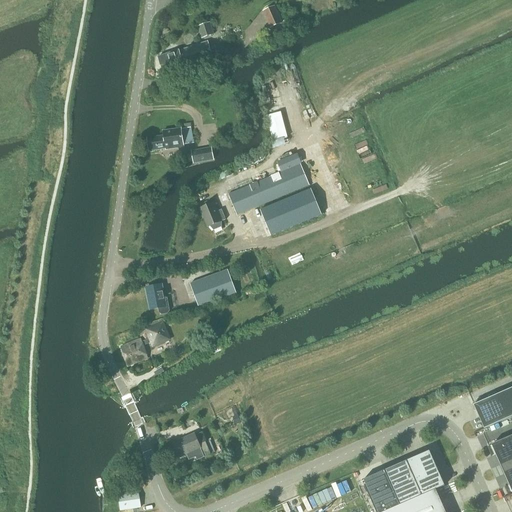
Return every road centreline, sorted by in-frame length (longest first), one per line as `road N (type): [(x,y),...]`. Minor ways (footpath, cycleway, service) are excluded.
road 1 (unclassified): [(176,511),(104,331),(151,0)]
road 2 (unclassified): [(492,511),(459,439),(427,422),(213,511)]
road 3 (unknown): [(111,274),(216,255),(305,225),(336,206),(329,177)]
